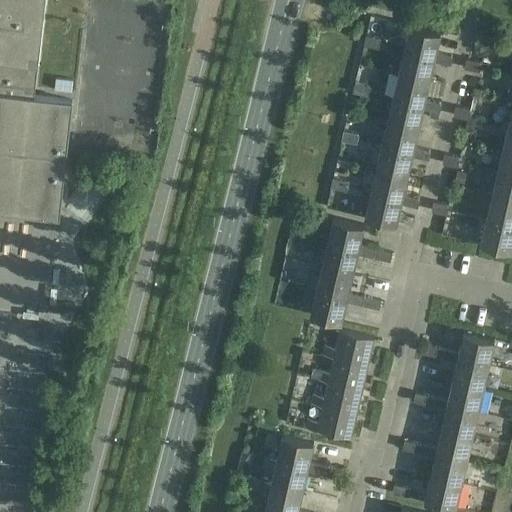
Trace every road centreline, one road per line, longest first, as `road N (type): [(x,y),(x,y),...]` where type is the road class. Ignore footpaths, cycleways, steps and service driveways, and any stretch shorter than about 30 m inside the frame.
road 1 (tertiary): [(158,511),(286,0)]
road 2 (residential): [(428,278),(407,273),(464,32)]
road 3 (residential): [(358,511),(368,472),(383,457),(428,278)]
